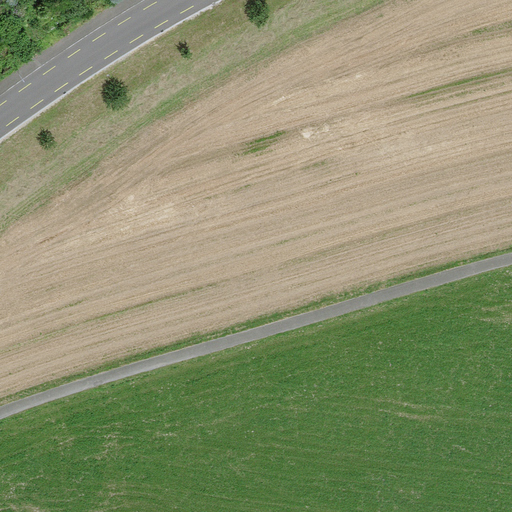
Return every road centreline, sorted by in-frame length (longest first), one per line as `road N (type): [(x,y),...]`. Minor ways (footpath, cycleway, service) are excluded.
road 1 (track): [(511,259),(0,411)]
road 2 (tertiary): [(0,117),(182,0)]
